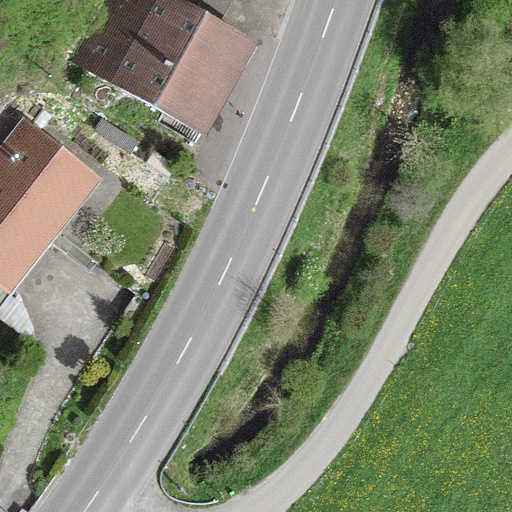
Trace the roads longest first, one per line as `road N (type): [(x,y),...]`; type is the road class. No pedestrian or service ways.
road 1 (primary): [(92,499),(178,364),(249,216),(327,0)]
road 2 (unclassified): [(259,511),(367,377),(451,224),(511,144)]
road 3 (residential): [(0,496),(79,313)]
